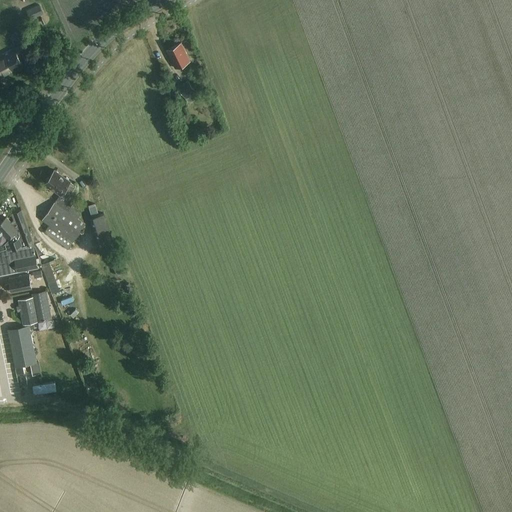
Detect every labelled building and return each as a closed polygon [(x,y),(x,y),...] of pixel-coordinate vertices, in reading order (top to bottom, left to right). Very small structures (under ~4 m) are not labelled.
[(190,61),(181,43),(167,50),(173,63),(175,68),(190,61)] [(0,76),(23,65),(15,48),(0,55),(0,76)] [(195,90),(188,80),(178,87),(185,97),(195,90)] [(45,184),(61,194),(55,203),(55,202),(42,220),(50,225),(45,233),(68,249),(73,241),(85,224),(67,211),(73,203),(68,200),(78,187),(70,182),(70,181),(55,170),(45,184)] [(118,255),(105,213),(93,217),(106,258),(118,255)] [(4,220),(0,223),(0,232),(2,235),(8,241),(5,244),(7,248),(2,250),(0,250),(0,262),(5,262),(4,255),(7,254),(8,254),(23,249),(23,251),(35,247),(24,217),(22,217),(21,214),(12,217),(14,220),(11,222),(7,218),(5,220),(4,220)] [(41,256),(44,260),(51,256),(47,251),(41,256)] [(56,281),(49,261),(41,264),(48,284),(56,281)] [(32,288),(29,272),(8,277),(11,292),(32,288)] [(52,319),(47,291),(32,293),(33,297),(19,300),(23,324),(52,319)] [(37,362),(29,325),(8,330),(15,366),(37,362)]
